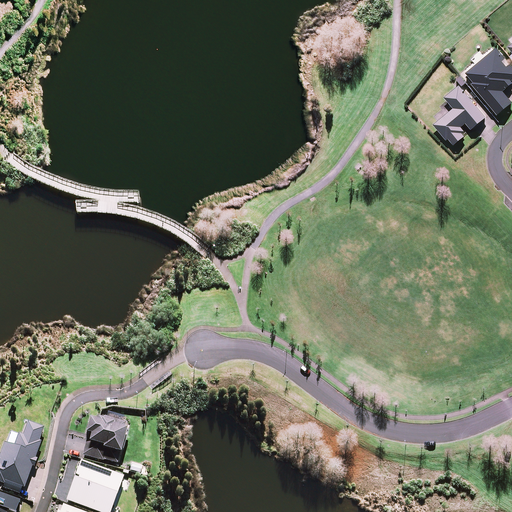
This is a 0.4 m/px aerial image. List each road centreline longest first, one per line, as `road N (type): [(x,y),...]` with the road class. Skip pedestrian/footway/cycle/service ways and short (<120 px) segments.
road 1 (residential): [(203,348),(265,354),(393,429),(461,429),(511,406)]
road 2 (residential): [(40,511),(73,403),(134,389),(203,348)]
